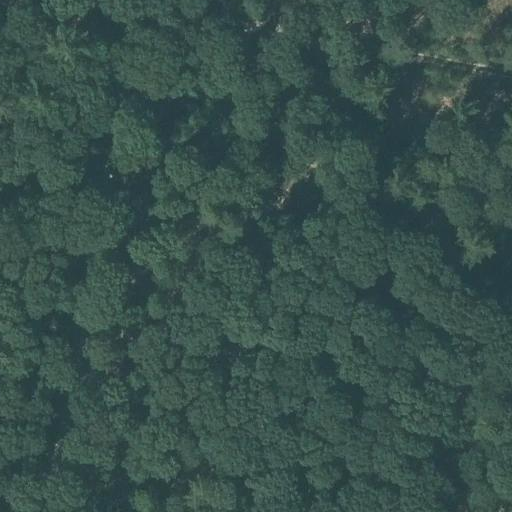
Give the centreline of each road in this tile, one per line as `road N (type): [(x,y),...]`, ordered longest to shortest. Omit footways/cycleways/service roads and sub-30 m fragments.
road 1 (track): [(130,0),(43,511)]
road 2 (track): [(511,66),(131,0)]
